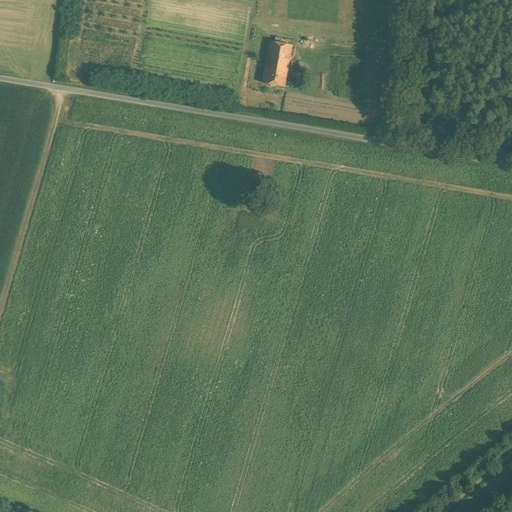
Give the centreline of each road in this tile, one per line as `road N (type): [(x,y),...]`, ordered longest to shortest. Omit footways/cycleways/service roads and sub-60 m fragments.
road 1 (unclassified): [(0,78),(391,145)]
road 2 (track): [(66,88),(0,309)]
road 3 (unclassified): [(391,145),(398,0)]
road 4 (unclassified): [(391,145),(511,163)]
